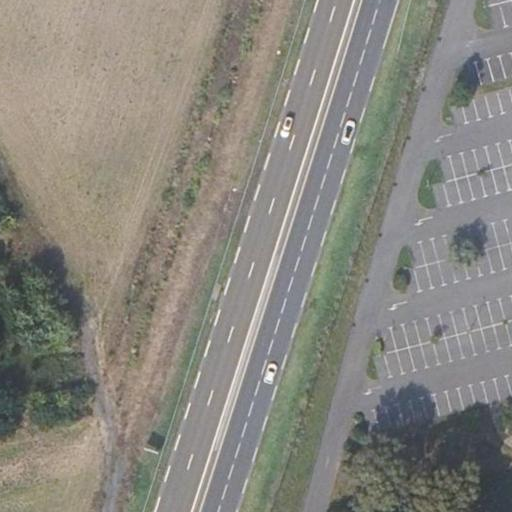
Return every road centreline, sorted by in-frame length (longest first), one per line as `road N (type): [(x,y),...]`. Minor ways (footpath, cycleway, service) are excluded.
road 1 (trunk): [(217,511),(379,0)]
road 2 (trunk): [(335,0),(174,511)]
